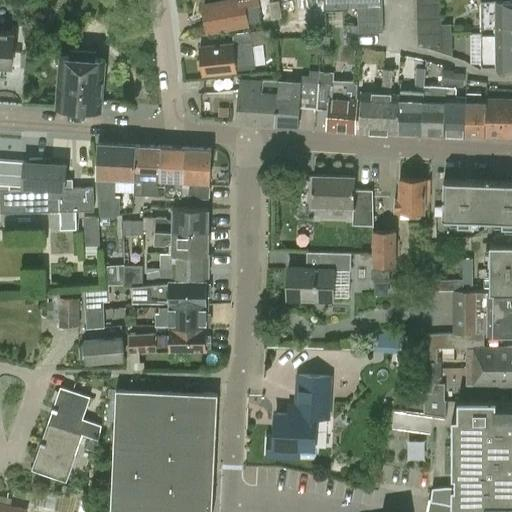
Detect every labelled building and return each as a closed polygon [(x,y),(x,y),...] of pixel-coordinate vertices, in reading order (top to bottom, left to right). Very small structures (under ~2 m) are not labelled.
[(235,0),(203,5),(208,31),(247,24),(247,23),(261,21),(259,8),(261,7),(259,0),(235,0)] [(315,0),(299,0),(301,30),(317,29),(315,0)] [(324,0),(325,8),(357,7),(382,7),(382,0),(324,0)] [(415,0),(418,46),(430,48),(452,56),(451,24),(441,24),(440,0),(415,0)] [(511,66),(511,0),(480,0),(481,66),(511,66)] [(383,32),(382,7),(357,7),(358,33),(383,32)] [(250,43),(234,44),(199,47),(202,74),(237,70),(237,69),(255,67),(253,44),(271,42),(271,30),(250,31),(250,43)] [(14,33),(0,31),(0,67),(12,68),(14,33)] [(70,48),(69,59),(60,58),(56,108),(101,111),(105,62),(96,61),(96,50),(70,48)] [(414,85),(424,86),(426,68),(415,67),(414,85)] [(236,122),(276,125),(279,80),(262,79),(262,80),(240,79),(239,89),(238,89),(236,122)] [(320,83),(301,82),(279,80),(276,125),(298,126),(300,107),(317,108),(320,83)] [(317,108),(329,109),(327,129),(355,131),(358,99),(357,98),(357,85),(320,83),(317,108)] [(425,87),(425,92),(423,134),(444,135),(446,88),(425,87)] [(456,89),(446,88),(444,135),(463,136),(465,98),(456,97),(456,89)] [(401,91),(401,94),(399,132),(423,134),(425,92),(401,91)] [(359,131),(399,132),(401,94),(361,93),(359,131)] [(480,95),(465,94),(465,98),(463,136),(486,137),(487,103),(479,103),(480,95)] [(511,98),(487,98),(487,103),(486,137),(511,137),(511,98)] [(98,143),(96,177),(97,177),(102,218),(119,215),(120,196),(115,195),(116,178),(134,179),(135,145),(98,143)] [(158,185),(155,178),(159,178),(161,146),(135,145),(134,179),(135,179),(134,194),(158,195),(158,185)] [(180,180),(183,180),(185,147),(161,146),(159,178),(160,178),(160,179),(166,180),(165,195),(181,196),(182,185),(180,180)] [(209,198),(210,182),(211,148),(185,147),(183,180),(190,181),(189,197),(209,198)] [(39,188),(9,189),(9,209),(50,208),(50,210),(95,210),(94,187),(64,188),(66,164),(42,162),(43,158),(29,159),(29,161),(25,161),(23,185),(39,186),(39,188)] [(372,189),(355,189),(355,174),(313,173),(312,207),(353,208),(353,224),(373,224),(372,189)] [(425,179),(400,178),(399,196),(395,196),(395,211),(425,212),(425,179)] [(511,181),(443,180),(442,218),(446,218),(445,218),(495,220),(495,244),(490,244),(490,290),(511,290),(511,181)] [(156,217),(155,230),(208,231),(209,208),(173,208),(173,222),(166,217),(156,217)] [(100,217),(83,217),(83,245),(100,245),(100,217)] [(139,234),(140,219),(120,218),(119,233),(139,234)] [(395,229),(373,229),(374,279),(390,279),(389,267),(396,266),(395,229)] [(173,238),(172,253),(209,254),(209,253),(208,253),(208,231),(155,230),(155,242),(166,243),(173,238)] [(306,252),(306,269),(288,268),(287,300),(333,301),(333,270),(350,271),(351,253),(306,252)] [(173,254),(173,268),(147,267),(147,279),(152,279),(160,276),(208,277),(209,254),(172,253),(172,254),(173,254)] [(463,258),(463,283),(473,283),(473,258),(463,258)] [(143,265),(125,265),(125,285),(143,284),(143,265)] [(156,333),(129,334),(130,353),(156,351),(169,351),(169,350),(206,350),(206,348),(211,348),(211,334),(206,334),(206,326),(211,326),(211,313),(206,313),(206,296),(211,296),(211,283),(206,283),(206,281),(169,281),(169,282),(148,284),(148,300),(169,300),(169,333),(156,333)] [(484,332),(488,332),(511,332),(511,290),(490,290),(490,291),(488,292),(473,292),(473,283),(463,283),(455,283),(455,291),(453,291),(453,333),(484,332)] [(102,287),(83,288),(85,309),(103,309),(103,301),(102,287)] [(59,325),(79,326),(80,298),(60,297),(60,293),(47,292),(47,318),(59,318),(59,325)] [(103,309),(85,309),(86,329),(103,329),(103,309)] [(511,346),(484,346),(484,332),(453,333),(424,333),(424,391),(423,412),(445,415),(444,383),(441,383),(441,360),(438,360),(438,357),(449,357),(449,347),(466,346),(466,385),(472,385),(511,385),(511,346)] [(81,361),(86,361),(86,363),(124,359),(122,337),(84,340),(85,345),(79,345),(81,361)] [(287,403),(287,414),(275,413),(274,436),(268,435),(267,455),(299,456),(299,447),(315,447),(316,419),(330,420),(332,375),(296,373),(294,403),(287,403)] [(102,426),(95,423),(82,419),(90,397),(61,387),(54,407),(53,407),(52,410),(57,411),(53,423),(82,434),(99,440),(102,426)] [(116,389),(110,511),(212,511),(218,394),(116,389)] [(434,487),(432,497),(484,511),(491,511),(511,511),(511,402),(496,402),(496,401),(458,401),(457,419),(452,419),(452,435),(459,435),(459,460),(452,460),(452,476),(461,476),(461,487),(462,487),(462,492),(441,492),(441,487),(434,487)] [(428,414),(390,409),(388,426),(426,430),(428,414)] [(41,457),(37,456),(32,469),(66,481),(82,434),(53,423),(49,422),(42,442),(41,441),(40,444),(45,446),(41,457)] [(99,441),(90,438),(86,447),(97,451),(99,441)] [(428,501),(426,511),(491,511),(484,511),(431,499),(429,498),(428,501)] [(0,511),(25,511),(26,510),(0,503),(0,511)]
